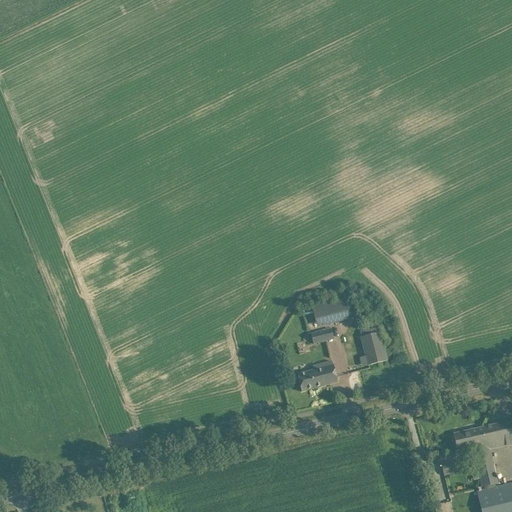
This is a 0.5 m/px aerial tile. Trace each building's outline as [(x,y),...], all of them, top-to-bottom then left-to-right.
[(313,308),(317,325),(349,317),(345,300),(313,308)] [(361,332),(362,338),(368,366),(388,361),(381,334),(379,334),(377,328),(361,332)] [(297,374),(302,392),(338,382),(334,365),(333,365),(332,361),(323,364),(324,367),(297,374)] [(359,371),(351,372),(352,387),(360,387),(359,371)] [(511,422),(511,420),(454,434),(456,444),(457,450),(470,447),(471,453),(474,453),(482,487),(484,487),(485,490),(477,492),(481,511),(511,511),(511,483),(496,487),(496,484),(498,484),(490,449),(511,444),(511,422)] [(443,465),(445,475),(459,472),(457,462),(443,465)]
